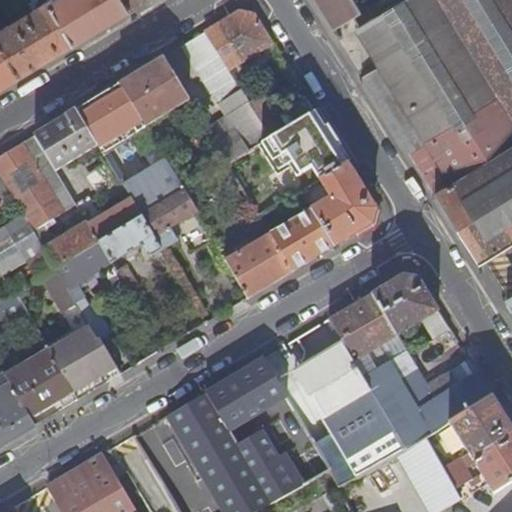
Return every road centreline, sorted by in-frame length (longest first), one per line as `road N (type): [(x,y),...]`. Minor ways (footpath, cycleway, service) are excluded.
road 1 (residential): [(0,477),(422,226)]
road 2 (residential): [(279,0),(422,226)]
road 3 (residential): [(0,125),(207,0)]
road 4 (residential): [(422,226),(511,370)]
